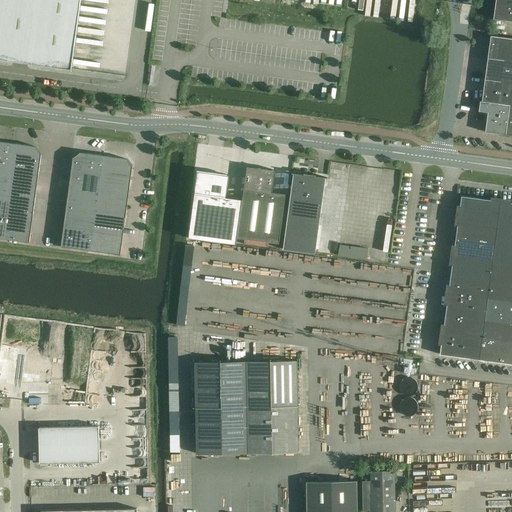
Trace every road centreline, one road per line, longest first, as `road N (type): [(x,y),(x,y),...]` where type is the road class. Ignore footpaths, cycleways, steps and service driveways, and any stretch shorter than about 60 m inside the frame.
road 1 (secondary): [(0,107),(442,159)]
road 2 (unknown): [(208,511),(208,482),(223,465),(311,462),(356,448),(511,444)]
road 3 (unknown): [(16,416),(116,411),(122,394),(113,339)]
road 4 (residential): [(442,159),(461,3)]
road 5 (unknown): [(18,500),(129,497),(144,511)]
